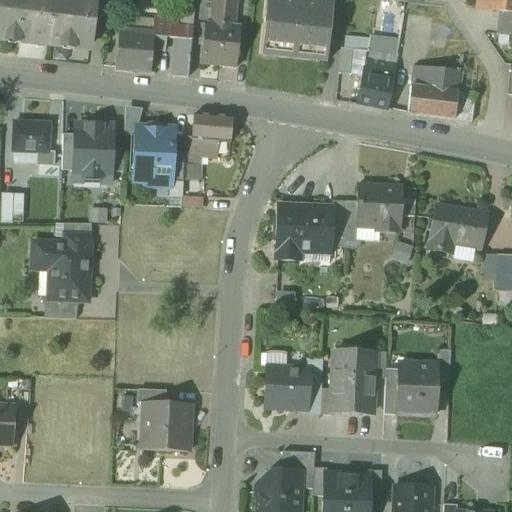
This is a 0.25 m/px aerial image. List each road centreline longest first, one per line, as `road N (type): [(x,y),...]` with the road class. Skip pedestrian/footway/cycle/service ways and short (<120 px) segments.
road 1 (residential): [(224,438),(239,244),(287,112)]
road 2 (tertiary): [(287,112),(0,75)]
road 3 (residential): [(224,438),(489,456)]
road 4 (tertiary): [(511,156),(287,112)]
road 5 (residential): [(221,501),(0,491)]
